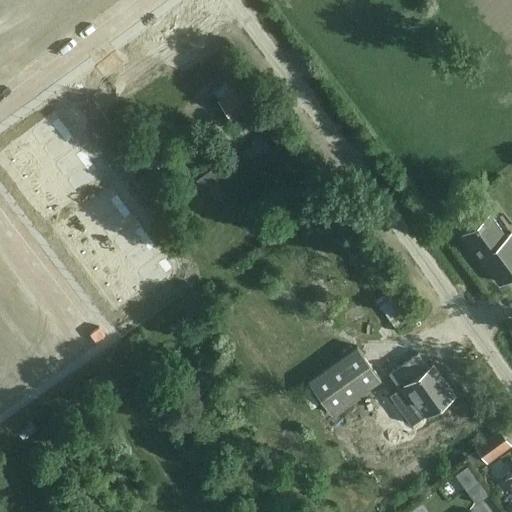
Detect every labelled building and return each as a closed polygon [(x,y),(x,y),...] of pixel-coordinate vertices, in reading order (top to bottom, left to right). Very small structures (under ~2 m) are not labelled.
[(250,77),(217,101),(231,120),(263,96),(250,77)] [(58,132),(65,127),(57,118),(51,122),(58,132)] [(66,141),(72,137),(65,127),(58,132),(66,141)] [(32,131),(2,154),(10,165),(40,142),(32,131)] [(133,146),(143,161),(151,155),(141,140),(133,146)] [(44,147),(14,170),(22,181),(52,158),(44,147)] [(82,164),(89,159),(82,150),(75,154),(82,164)] [(215,178),(231,175),(227,158),(211,161),(215,178)] [(90,174),(96,169),(89,159),(82,164),(90,174)] [(56,163),(26,186),(34,197),(65,174),(56,163)] [(68,179),(38,202),(46,213),(77,190),(68,179)] [(116,209),(123,204),(115,194),(109,199),(116,209)] [(124,218),(130,213),(123,204),(116,209),(124,218)] [(90,207),(60,230),(68,241),(98,218),(90,207)] [(511,233),(510,232),(506,235),(489,213),(462,232),(479,255),(499,282),(511,271),(511,233)] [(102,223),(72,246),(80,257),(110,234),(102,223)] [(140,240),(147,236),(140,226),(133,231),(140,240)] [(148,250),(154,245),(147,236),(140,240),(148,250)] [(114,239),(84,262),(92,273),(123,250),(114,239)] [(126,255),(96,278),(104,289),(135,266),(126,255)] [(165,272),(171,267),(164,258),(157,263),(165,272)] [(138,271),(108,294),(116,305),(147,282),(138,271)] [(413,319),(392,287),(374,299),(395,330),(413,319)] [(380,378),(357,345),(307,380),(331,413),(380,378)] [(401,391),(406,388),(425,414),(454,393),(432,363),(428,366),(417,351),(388,372),(401,391)] [(486,462),(510,444),(498,427),(474,445),(486,462)] [(479,480),(466,490),(475,503),(488,494),(479,480)]
